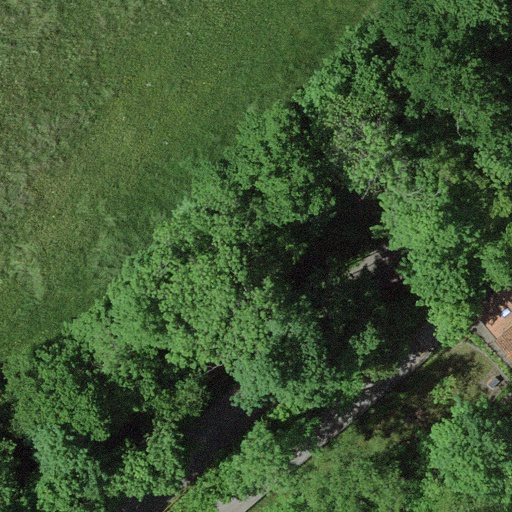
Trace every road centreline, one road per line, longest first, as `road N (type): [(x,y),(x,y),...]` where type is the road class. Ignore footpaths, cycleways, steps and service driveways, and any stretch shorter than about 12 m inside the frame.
road 1 (residential): [(511,146),(123,511)]
road 2 (residential): [(222,511),(511,268)]
